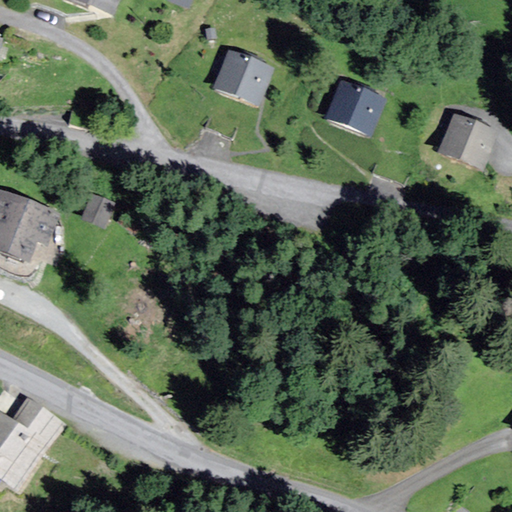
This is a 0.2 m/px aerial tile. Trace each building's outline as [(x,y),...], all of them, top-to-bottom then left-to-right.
[(68,0),(112,17),(118,0),(68,0)] [(271,73),(230,58),(217,92),(259,107),(271,73)] [(383,104),(342,87),(328,123),(369,139),(383,104)] [(494,136),(454,121),(440,158),(481,172),(494,136)] [(58,222),(0,198),(0,256),(28,268),(37,246),(46,250),(58,222)] [(0,418),(0,485),(15,496),(62,428),(29,405),(13,428),(0,418)]
